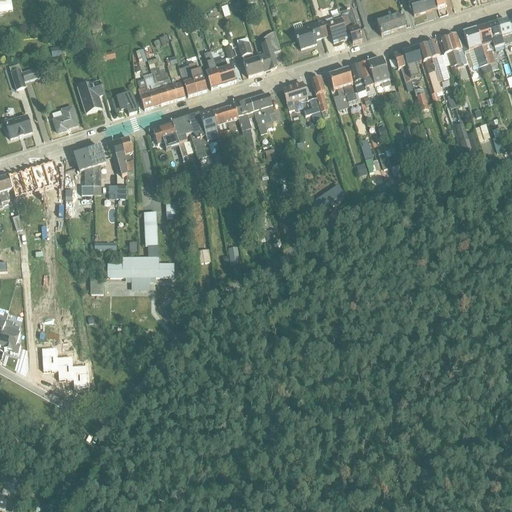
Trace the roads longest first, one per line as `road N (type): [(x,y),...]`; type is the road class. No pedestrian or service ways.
road 1 (tertiary): [(511,6),(0,168)]
road 2 (track): [(121,418),(213,300),(404,183),(511,163)]
road 3 (track): [(0,370),(109,429)]
